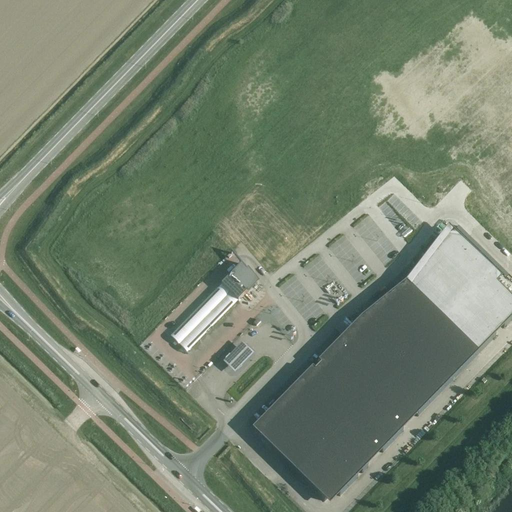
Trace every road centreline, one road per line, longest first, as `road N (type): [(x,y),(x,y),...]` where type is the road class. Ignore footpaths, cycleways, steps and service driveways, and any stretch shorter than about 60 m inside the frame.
road 1 (unknown): [(237,419),(314,508),(338,509),(353,496),(481,364),(480,339),(427,287),(411,259)]
road 2 (secondary): [(25,177),(197,0)]
road 3 (unclassified): [(185,472),(313,339)]
road 4 (tertiary): [(102,392),(0,289)]
road 5 (tertiary): [(0,307),(97,398)]
